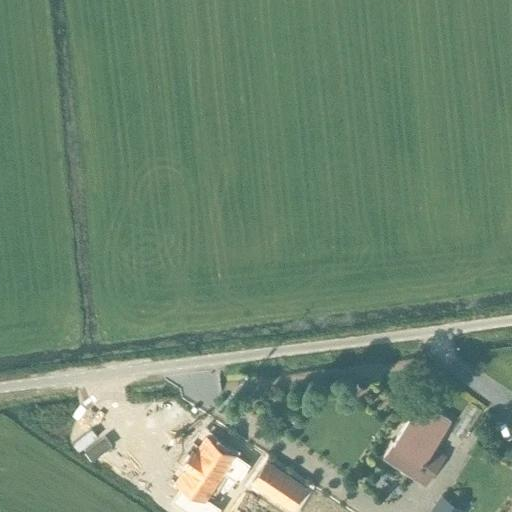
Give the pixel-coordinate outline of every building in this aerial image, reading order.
[(383,458),(426,486),(442,461),(430,453),(451,421),(421,401),(383,458)] [(480,411),(471,405),(453,434),(462,440),(480,411)] [(212,493),(205,506),(214,511),(243,511),(232,505),(246,482),(258,489),(267,474),(232,452),(224,464),(221,463),(213,475),(215,477),(207,490),(212,493)] [(282,478),(272,495),(296,511),(307,511),(315,500),(282,478)] [(447,497),(436,511),(462,511),(465,509),(447,497)]
